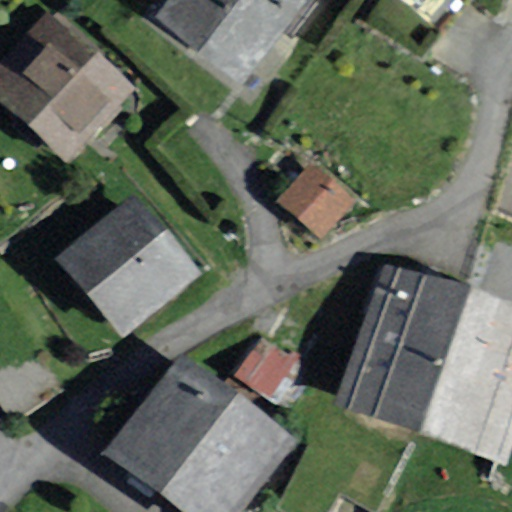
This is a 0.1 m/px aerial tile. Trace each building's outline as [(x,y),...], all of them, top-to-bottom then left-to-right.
[(161,0),(157,5),(244,77),(307,0),(161,0)] [(56,12),(0,64),(0,108),(60,173),(138,100),(56,12)] [(276,213),(320,245),(355,198),(311,166),(276,213)] [(52,261),(122,346),(206,277),(136,192),(52,261)] [(341,417),(506,473),(511,454),(511,313),(390,273),(341,417)] [(180,373),(111,469),(172,511),(246,511),(290,451),(180,373)]
